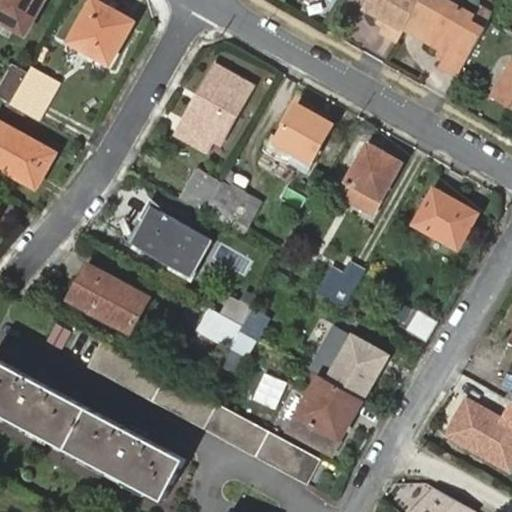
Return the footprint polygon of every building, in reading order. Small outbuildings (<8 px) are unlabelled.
[(0,0),(0,20),(24,35),(42,0),(0,0)] [(122,16),(94,0),(91,0),(69,40),(109,63),(127,32),(118,26),(122,16)] [(393,41),(415,0),(362,0),(360,5),(374,13),(381,17),(378,23),(374,29),(393,41)] [(431,64),(450,75),(478,27),(465,18),(468,12),(446,0),(442,0),(421,38),(433,46),(440,50),(437,56),(431,64)] [(381,17),(374,13),(371,19),(378,23),(381,17)] [(430,52),(437,56),(440,50),(433,46),(430,52)] [(511,56),(508,55),(489,97),(511,108),(511,56)] [(213,66),(175,133),(206,150),(212,141),(219,144),(251,86),(213,66)] [(21,83),(10,105),(37,120),(58,82),(30,67),(21,83)] [(8,76),(0,91),(0,99),(10,105),(21,83),(8,76)] [(296,104),(275,142),(310,161),(331,123),(296,104)] [(0,123),(0,167),(25,182),(28,179),(38,183),(51,160),(44,155),(46,150),(0,123)] [(367,144),(339,194),(372,212),(400,163),(367,144)] [(180,199),(204,212),(220,185),(196,172),(180,199)] [(262,204),(222,181),(220,185),(204,212),(244,233),(262,204)] [(281,199),(301,209),(307,197),(287,187),(281,199)] [(433,188),(413,224),(456,249),(477,213),(433,188)] [(150,211),(141,225),(145,228),(137,243),(191,272),(207,242),(150,211)] [(86,264),(67,298),(129,332),(149,298),(86,264)] [(341,307),(362,270),(349,264),(343,273),(330,267),(317,293),(341,307)] [(227,295),(217,313),(239,325),(250,307),(227,295)] [(400,300),(394,313),(407,320),(413,308),(400,300)] [(238,329),(256,338),(268,318),(250,307),(239,325),(238,329)] [(217,313),(211,309),(199,330),(228,345),(238,329),(239,325),(217,313)] [(425,340),(437,320),(416,309),(405,329),(425,340)] [(238,329),(228,345),(246,357),(256,338),(238,329)] [(327,378),(362,399),(387,355),(352,334),(327,378)] [(305,484),(318,458),(199,395),(100,342),(87,367),(305,484)] [(0,360),(0,414),(163,500),(184,460),(0,360)] [(339,438),(362,399),(327,378),(318,373),(295,415),(339,438)] [(463,417),(452,437),(511,470),(511,467),(511,424),(468,399),(459,415),(463,417)] [(339,438),(295,415),(286,430),(330,453),(339,438)] [(448,434),(452,437),(463,417),(459,415),(448,434)] [(460,511),(466,505),(436,488),(413,511),(460,511)]
